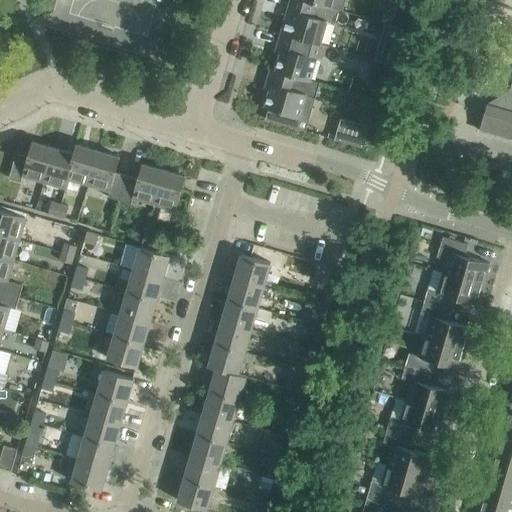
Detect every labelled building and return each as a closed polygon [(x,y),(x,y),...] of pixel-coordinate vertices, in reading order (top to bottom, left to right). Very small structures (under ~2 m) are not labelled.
[(308,0),(290,0),(281,32),(306,39),(306,40),(320,44),(327,21),(335,23),(339,9),(316,3),(317,2),(308,0)] [(308,0),(317,2),(316,3),(339,9),(342,10),(345,0),(308,0)] [(302,52),(306,40),(306,39),(281,32),(277,46),(282,47),(276,69),(273,69),(310,80),(310,79),(317,56),(302,52)] [(377,47),(373,59),(386,62),(390,50),(377,47)] [(375,61),(371,73),(382,76),(385,64),(375,61)] [(273,69),(271,68),(266,83),(271,84),(267,97),(265,98),(262,105),(261,105),(261,106),(268,108),(265,119),(306,130),(306,129),(296,126),(299,117),(309,120),(320,82),(310,79),(310,80),(273,69)] [(487,104),(479,130),(480,130),(511,139),(511,86),(509,96),(504,94),(487,104)] [(341,118),(335,139),(363,147),(370,126),(341,118)] [(43,181),(53,147),(32,141),(28,156),(16,153),(9,178),(21,181),(22,176),(43,181)] [(88,184),(98,150),(76,144),(73,153),(75,153),(67,178),(68,179),(88,184)] [(75,153),(73,153),(53,147),(43,181),(66,188),(68,179),(67,178),(75,153)] [(119,200),(127,175),(115,172),(120,156),(98,150),(88,184),(109,190),(108,196),(119,200)] [(154,204),(164,169),(142,163),(138,178),(127,175),(119,200),(131,203),(133,197),(154,204)] [(186,176),(164,169),(154,204),(175,210),(186,176)] [(56,215),(60,203),(51,201),(48,213),(56,215)] [(65,218),(68,206),(60,203),(56,215),(65,218)] [(0,209),(0,232),(20,238),(26,217),(0,209)] [(95,244),(98,234),(87,231),(84,241),(95,244)] [(20,238),(0,232),(0,255),(14,260),(20,238)] [(167,240),(145,234),(141,246),(163,252),(167,240)] [(443,236),(439,249),(437,256),(447,259),(443,271),(484,283),(490,263),(465,255),(468,243),(443,236)] [(74,254),(76,245),(64,242),(62,251),(74,254)] [(170,254),(163,252),(141,246),(140,246),(134,268),(163,277),(170,254)] [(71,263),(74,254),(62,251),(59,260),(71,263)] [(241,254),(235,276),(264,285),(271,262),(241,254)] [(14,260),(0,255),(0,290),(19,297),(23,285),(8,280),(14,260)] [(77,265),(74,275),(85,279),(88,268),(77,265)] [(157,299),(163,277),(134,268),(127,290),(157,299)] [(478,304),(484,283),(443,271),(438,291),(428,288),(424,301),(449,308),(453,296),(478,304)] [(82,289),(85,279),(74,275),(71,286),(82,289)] [(258,307),(264,285),(235,276),(228,298),(258,307)] [(328,290),(331,280),(320,277),(317,287),(328,290)] [(16,308),(19,297),(0,290),(0,326),(4,327),(10,307),(16,308)] [(150,321),(157,299),(127,290),(121,313),(150,321)] [(68,297),(64,309),(75,312),(79,301),(68,297)] [(251,329),(258,307),(228,298),(222,321),(251,329)] [(446,320),(449,308),(424,301),(421,313),(430,316),(425,336),(465,347),(471,327),(446,320)] [(72,322),(75,312),(64,309),(61,319),(72,322)] [(318,325),(321,314),(310,311),(307,322),(318,325)] [(144,344),(150,321),(121,313),(114,335),(144,344)] [(69,333),(72,322),(61,319),(58,329),(69,333)] [(245,352),(251,329),(222,321),(215,343),(245,352)] [(315,335),(318,325),(307,322),(304,332),(315,335)] [(137,366),(144,344),(114,335),(107,358),(137,366)] [(459,368),(465,347),(425,336),(419,355),(409,352),(406,365),(431,372),(434,361),(459,368)] [(46,351),(49,341),(37,337),(34,348),(46,351)] [(239,373),(245,352),(215,343),(209,365),(216,368),(246,376),(246,375),(239,373)] [(306,369),(309,358),(297,355),(294,365),(306,369)] [(303,379),(306,369),(294,365),(291,376),(303,379)] [(427,384),(431,372),(406,365),(402,377),(412,380),(406,400),(446,412),(452,391),(427,384)] [(56,380),(59,369),(48,366),(44,377),(56,380)] [(240,398),(246,376),(216,368),(210,390),(240,398)] [(134,378),(115,372),(104,369),(98,391),(127,400),(134,378)] [(53,390),(56,380),(44,377),(41,387),(53,390)] [(233,420),(240,398),(210,390),(204,412),(233,420)] [(121,422),(127,400),(98,391),(91,414),(121,422)] [(440,432),(446,412),(406,400),(397,397),(391,417),(387,429),(412,437),(416,425),(440,432)] [(293,414),(296,403),(284,400),(281,410),(293,414)] [(43,424),(46,413),(35,410),(32,420),(43,424)] [(289,424),(293,414),(281,410),(278,421),(289,424)] [(242,423),(233,420),(204,412),(197,434),(227,442),(235,445),(242,423)] [(114,445),(121,422),(91,414),(85,436),(114,445)] [(40,434),(43,424),(32,420),(29,431),(40,434)] [(20,438),(23,428),(12,424),(9,435),(20,438)] [(409,448),(412,437),(387,429),(383,442),(393,444),(387,464),(428,476),(434,455),(409,448)] [(511,457),(511,433),(504,431),(498,453),(511,457)] [(114,445),(85,436),(73,433),(67,455),(78,458),(108,467),(114,445)] [(220,465),(227,442),(197,434),(191,456),(220,465)] [(25,442),(22,453),(34,456),(37,446),(25,442)] [(0,466),(11,470),(16,451),(17,448),(4,444),(0,457),(0,466)] [(280,457),(283,447),(272,444),(268,454),(280,457)] [(511,481),(511,457),(498,453),(491,475),(511,481)] [(277,468),(280,457),(268,454),(265,465),(277,468)] [(214,487),(220,465),(191,456),(184,478),(214,487)] [(101,489),(108,467),(78,458),(72,481),(101,489)] [(422,496),(428,476),(387,464),(382,484),(372,481),(368,493),(393,501),(397,489),(422,496)] [(511,505),(511,481),(491,475),(485,497),(511,505)] [(208,509),(214,487),(184,478),(178,500),(208,509)] [(267,501),(270,491),(259,487),(256,498),(267,501)] [(390,511),(393,501),(368,493),(363,510),(364,511),(390,511)] [(511,511),(511,505),(485,497),(480,511),(511,511)] [(264,511),(267,501),(256,498),(253,508),(264,511)]
